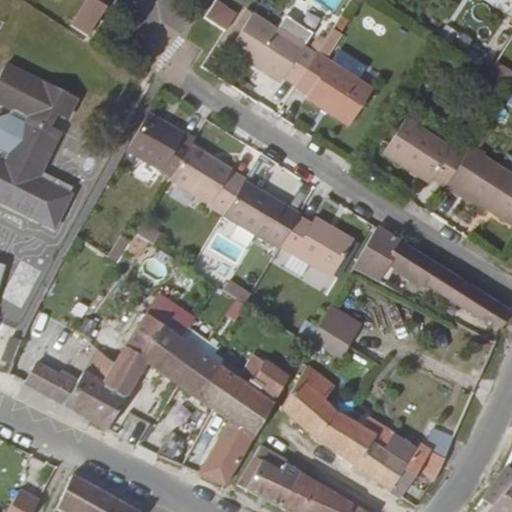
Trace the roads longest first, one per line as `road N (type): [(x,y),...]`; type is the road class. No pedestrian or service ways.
road 1 (residential): [(154,0),(167,53),(187,81),(511,289)]
road 2 (tertiary): [(206,511),(0,404)]
road 3 (residential): [(443,511),(471,477),(511,387)]
